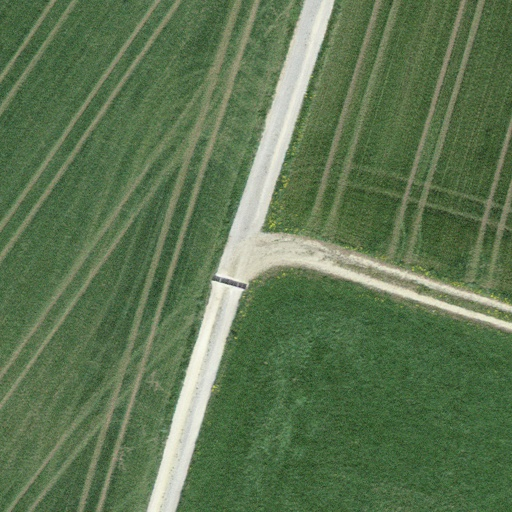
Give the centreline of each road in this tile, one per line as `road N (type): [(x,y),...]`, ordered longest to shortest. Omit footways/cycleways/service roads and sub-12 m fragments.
road 1 (track): [(167,511),(320,0)]
road 2 (track): [(248,241),(511,313)]
